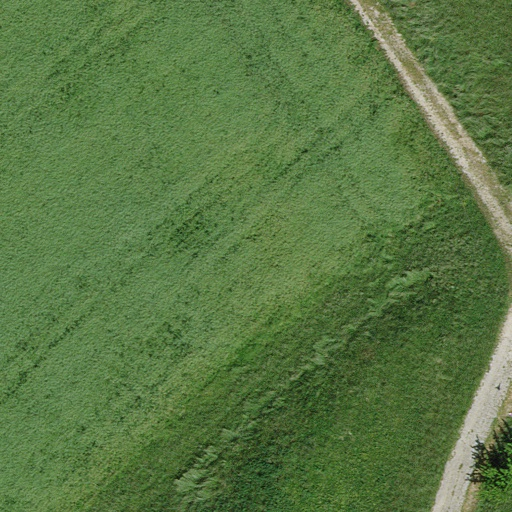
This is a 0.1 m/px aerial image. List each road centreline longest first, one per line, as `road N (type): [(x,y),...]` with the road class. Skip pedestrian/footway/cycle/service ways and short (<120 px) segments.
road 1 (track): [(511,205),(371,0)]
road 2 (track): [(511,351),(446,511)]
